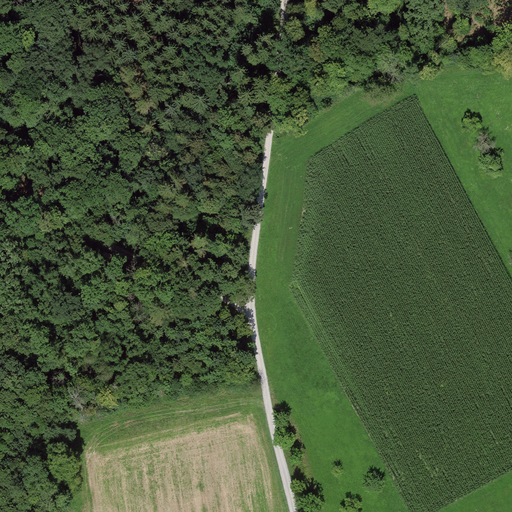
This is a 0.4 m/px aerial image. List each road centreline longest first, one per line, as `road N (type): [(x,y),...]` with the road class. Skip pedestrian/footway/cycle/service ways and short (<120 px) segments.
road 1 (track): [(295,511),(250,312),(282,0)]
road 2 (track): [(250,312),(0,194)]
road 3 (track): [(211,292),(189,314),(40,371)]
